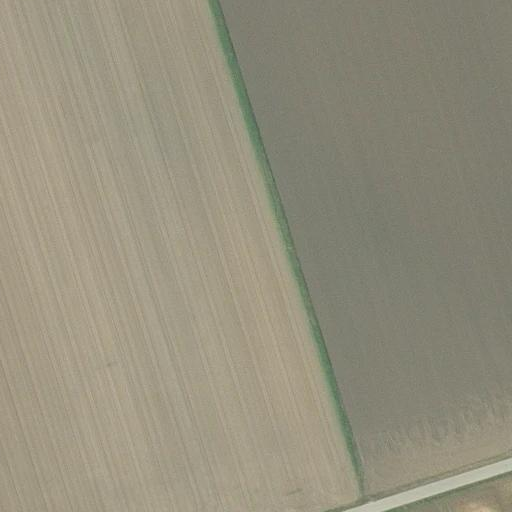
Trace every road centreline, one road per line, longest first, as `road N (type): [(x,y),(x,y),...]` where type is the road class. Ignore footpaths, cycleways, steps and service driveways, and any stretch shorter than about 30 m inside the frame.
road 1 (track): [(207,0),(364,509)]
road 2 (residential): [(356,511),(511,462)]
